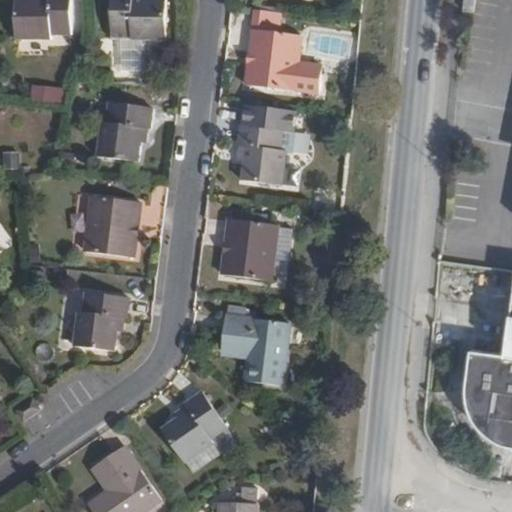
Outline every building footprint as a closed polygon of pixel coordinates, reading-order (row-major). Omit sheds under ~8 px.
[(17,0),(17,40),(52,40),(52,35),(73,35),(72,0),(50,0),(50,1),(38,0),(37,0),(17,0)] [(112,0),(112,34),(132,34),(132,39),(168,39),(168,0),(148,0),(134,0),(112,0)] [(282,13),(256,10),(251,52),(256,52),(255,63),(250,62),(247,85),(319,94),(323,65),(301,62),(303,36),(279,33),(282,13)] [(98,56),(103,42),(92,39),(87,52),(98,56)] [(67,105),(69,89),(35,85),(33,101),(67,105)] [(108,123),(103,122),(99,157),(139,162),(142,142),(140,142),(142,128),(149,129),(151,129),(154,108),(110,103),(108,123)] [(286,130),(242,125),(239,147),(241,147),(249,148),(248,162),(244,162),(242,181),(284,186),(289,151),(283,151),(286,130)] [(142,142),(147,143),(149,129),(142,128),(140,142),(142,142)] [(249,148),(241,147),(240,161),(244,162),(248,162),(249,148)] [(139,227),(142,203),(93,196),(87,252),(135,258),(138,237),(132,236),(134,226),(139,227)] [(226,251),(223,275),(273,281),(276,260),(280,227),(280,225),(230,219),(227,240),(232,241),(231,252),(226,251)] [(293,229),(280,227),(276,260),(289,261),(293,229)] [(291,284),(277,282),(276,292),(291,294),(291,284)] [(128,319),(130,298),(87,292),(84,312),(80,311),(76,346),(116,351),(118,332),(117,331),(118,318),(126,319),(128,319)] [(291,324),(227,316),(223,348),(250,351),(250,359),(247,382),(284,385),(291,324)] [(117,331),(124,332),(126,319),(118,318),(117,331)] [(511,321),(508,354),(472,350),(468,389),(469,400),(471,409),(474,416),(478,424),(484,431),(489,436),(502,443),(509,445),(511,445),(511,321)] [(223,348),(222,356),(250,359),(250,351),(223,348)] [(179,419),(163,429),(186,463),(215,443),(212,439),(229,428),(204,392),(186,404),(188,407),(192,413),(180,420),(179,419)] [(25,422),(42,410),(35,399),(17,411),(25,422)] [(192,413),(188,407),(176,414),(179,419),(180,420),(192,413)] [(126,446),(99,464),(115,487),(108,492),(90,504),(95,511),(145,511),(163,500),(126,446)] [(92,469),(108,492),(115,487),(99,464),(92,469)] [(258,511),(259,504),(221,502),(220,511),(258,511)]
